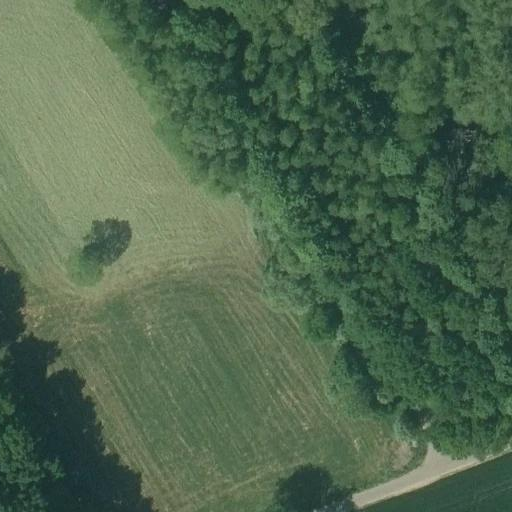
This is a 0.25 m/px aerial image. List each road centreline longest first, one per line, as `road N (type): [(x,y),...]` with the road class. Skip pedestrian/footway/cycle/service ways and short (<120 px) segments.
road 1 (track): [(457,465),(159,0)]
road 2 (track): [(511,444),(336,511)]
